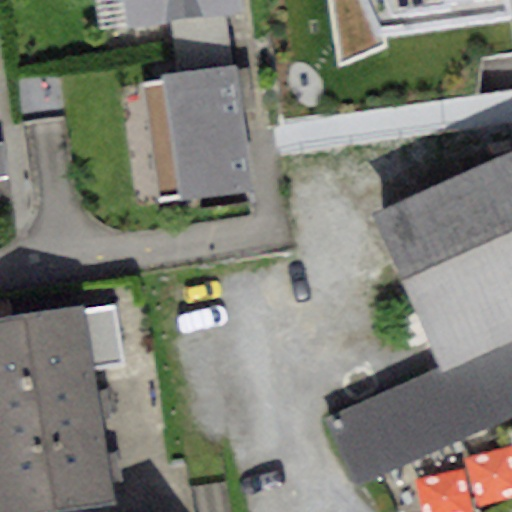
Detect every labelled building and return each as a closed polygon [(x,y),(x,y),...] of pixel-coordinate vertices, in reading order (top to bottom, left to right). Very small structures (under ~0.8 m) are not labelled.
[(234,0),(123,0),(126,27),(169,23),(223,16),(236,15),(234,0)] [(511,12),(510,0),(328,0),(340,67),(384,48),(384,34),(511,18),(511,12)] [(223,16),(169,23),(175,73),(229,67),(223,16)] [(162,81),(141,83),(155,194),(177,192),(178,201),(250,192),(235,66),(229,67),(175,73),(162,75),(162,81)] [(511,151),(369,213),(433,361),(511,326),(511,151)] [(80,309),(0,321),(0,391),(91,377),(80,309)] [(511,339),(341,413),(371,481),(511,420),(511,339)] [(91,377),(0,391),(0,454),(101,439),(91,377)] [(101,439),(0,454),(0,511),(74,511),(111,506),(101,439)] [(511,448),(417,477),(427,511),(478,511),(511,502),(511,448)]
